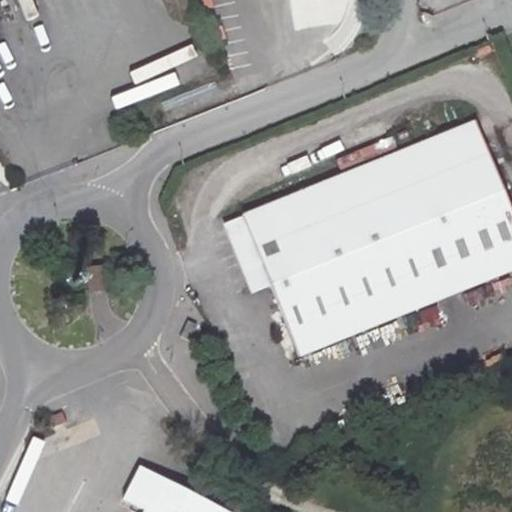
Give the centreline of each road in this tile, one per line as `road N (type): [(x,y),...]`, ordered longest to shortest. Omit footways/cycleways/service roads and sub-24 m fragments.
road 1 (unclassified): [(90,202),(129,163),(511,4)]
road 2 (unclassified): [(33,355),(58,365),(111,358),(133,343),(157,298),(150,247),(135,226),(90,202)]
road 3 (track): [(133,343),(190,420),(238,465),(312,511)]
